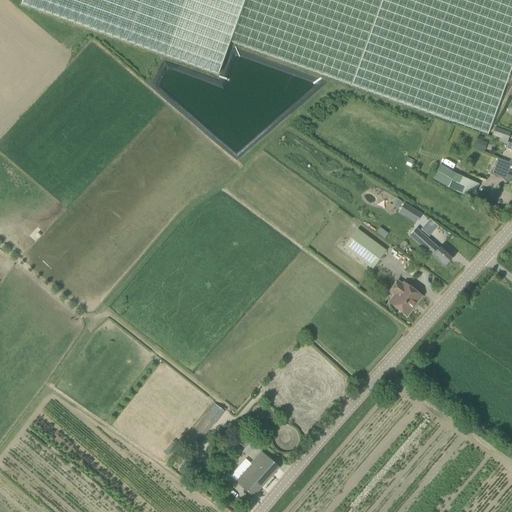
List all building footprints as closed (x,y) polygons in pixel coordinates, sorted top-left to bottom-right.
[(511,0),(23,0),(21,5),(218,76),(230,43),(323,76),(430,114),(487,135),(511,66),(511,0)] [(492,137),(507,142),(510,134),(495,129),(492,137)] [(477,140),(474,149),(484,152),(487,143),(477,140)] [(497,159),(491,174),(498,177),(502,170),(503,171),(511,179),(511,178),(511,164),(497,158),(497,159)] [(478,185),(455,174),(447,188),(472,199),(478,185)] [(391,206),(397,210),(402,203),(396,198),(391,206)] [(420,214),(404,204),(398,212),(415,223),(420,214)] [(421,228),(429,235),(434,229),(426,222),(421,228)] [(357,230),(344,249),(371,270),(385,251),(357,230)] [(426,238),(422,235),(421,235),(418,232),(412,239),(422,249),(423,248),(444,267),(453,258),(440,246),(438,249),(430,242),(429,242),(426,239),(426,238)] [(393,296),(388,303),(407,317),(422,297),(403,283),(402,285),(397,281),(388,292),(393,296)] [(204,418),(212,425),(223,412),(214,405),(204,418)] [(212,425),(204,418),(194,430),(202,437),(212,425)] [(180,448),(189,454),(195,447),(202,437),(194,430),(180,448)] [(243,446),(249,438),(239,430),(233,439),(243,446)] [(253,497),(273,475),(279,468),(267,458),(260,452),(250,464),(252,465),(236,482),(253,497)] [(190,477),(197,467),(187,459),(179,469),(190,477)]
